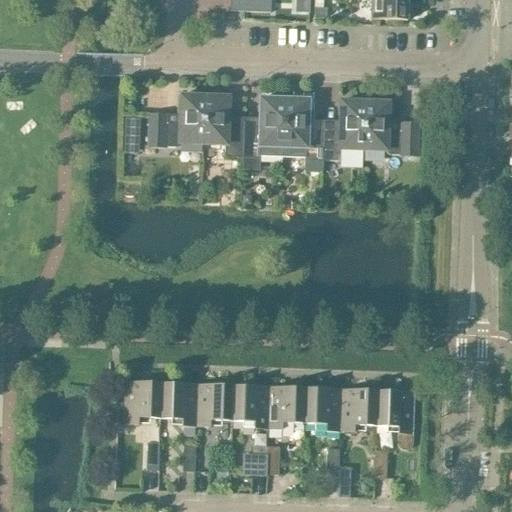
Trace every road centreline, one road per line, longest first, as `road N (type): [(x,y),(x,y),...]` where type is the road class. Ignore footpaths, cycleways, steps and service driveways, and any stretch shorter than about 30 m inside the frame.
road 1 (residential): [(461,511),(476,68)]
road 2 (residential): [(476,68),(173,57)]
